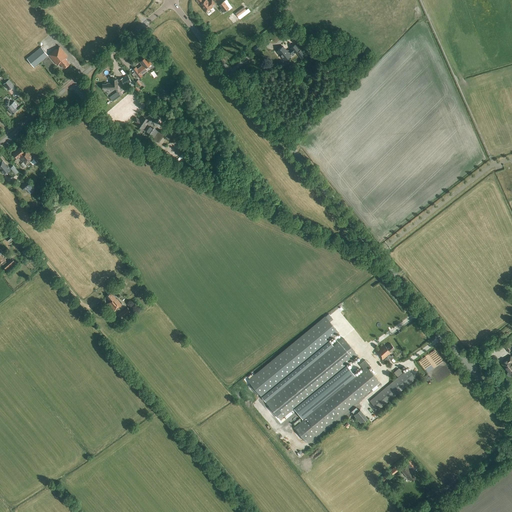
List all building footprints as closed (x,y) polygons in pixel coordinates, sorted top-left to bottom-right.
[(202,0),(196,0),(206,13),(213,7),(212,6),(216,4),(212,0),(211,0),(209,2),(206,0),(205,0),(204,0),(202,0)] [(225,0),(219,5),(224,12),(230,7),(225,0)] [(237,17),(246,10),(243,7),(235,13),(237,17)] [(296,33),(291,27),(286,31),(290,37),(296,33)] [(288,50),(286,50),(283,46),(277,50),(285,60),(291,56),(290,55),(293,53),(294,53),(299,49),(295,44),(290,48),(290,49),(288,50)] [(64,69),(70,64),(65,58),(68,56),(60,46),(57,49),(56,49),(49,55),(57,65),(59,63),(64,69)] [(41,47),(27,58),(34,67),(48,56),(41,47)] [(301,59),(305,56),(300,50),(296,53),(301,59)] [(133,70),(135,72),(132,74),(136,79),(138,77),(139,78),(142,76),(141,75),(147,70),(145,68),(151,63),(146,57),(140,62),(142,65),(137,69),(136,67),(133,70)] [(147,85),(155,76),(152,74),(149,77),(148,76),(143,81),(147,85)] [(133,85),(131,82),(128,75),(119,80),(124,91),(128,89),(126,84),(127,83),(130,88),(133,87),(132,86),(133,85)] [(117,79),(111,79),(111,83),(106,83),(106,84),(102,84),(102,89),(107,89),(117,89),(117,79)] [(9,100),(3,105),(8,111),(8,110),(12,115),(17,110),(15,108),(17,106),(14,102),(11,103),(9,100)] [(147,117),(151,120),(153,122),(159,114),(152,110),(151,112),(150,112),(147,117)] [(141,119),(140,120),(136,118),(134,121),(138,124),(136,125),(142,129),(146,123),(146,122),(148,120),(144,117),(142,119),(141,119)] [(24,153),(19,147),(12,153),(17,159),(19,157),(26,165),(34,158),(35,159),(41,155),(33,146),(24,153)] [(3,161),(0,163),(0,167),(2,170),(1,171),(4,175),(10,170),(3,161)] [(10,168),(15,175),(18,172),(13,166),(10,168)] [(20,186),(24,191),(26,190),(30,194),(35,190),(26,181),(20,186)] [(13,232),(6,238),(10,243),(17,237),(13,232)] [(13,241),(19,249),(22,247),(15,239),(13,241)] [(27,247),(22,252),(25,256),(30,251),(27,247)] [(2,254),(3,252),(0,249),(0,265),(2,264),(4,266),(7,271),(16,264),(12,259),(7,263),(5,261),(6,260),(3,257),(4,256),(2,254)] [(109,304),(114,311),(122,305),(117,300),(111,293),(106,297),(111,302),(109,304)] [(132,314),(127,308),(117,316),(120,320),(123,317),(125,320),(132,314)] [(325,316),(247,380),(251,384),(248,386),(255,394),(258,392),(261,397),(329,340),(339,333),(328,320),(325,317),(325,316)] [(403,349),(401,346),(408,340),(406,338),(403,334),(393,341),(397,346),(396,347),(400,351),(403,349)] [(276,415),(280,419),(294,408),(346,365),(357,356),(343,338),(333,346),(329,340),(261,397),(269,406),(267,408),(274,417),(276,415)] [(384,344),(375,351),(382,360),(391,353),(390,352),(394,348),(390,343),(386,347),(384,344)] [(511,356),(511,355),(501,364),(508,372),(507,373),(507,374),(508,376),(509,376),(510,377),(511,376),(511,356)] [(308,442),(355,402),(379,381),(369,369),(371,367),(365,360),(360,364),(364,369),(355,376),(346,365),(294,408),(303,420),(295,427),(308,442)] [(397,378),(370,400),(378,410),(415,378),(408,369),(402,374),(397,378)] [(353,414),(361,424),(367,419),(360,409),(353,414)] [(415,466),(409,460),(406,462),(408,464),(407,465),(406,464),(399,469),(406,478),(407,477),(410,480),(411,480),(412,481),(415,478),(412,474),(413,473),(410,468),(411,467),(412,468),(415,466)] [(394,467),(381,478),(384,481),(397,470),(394,467)]
